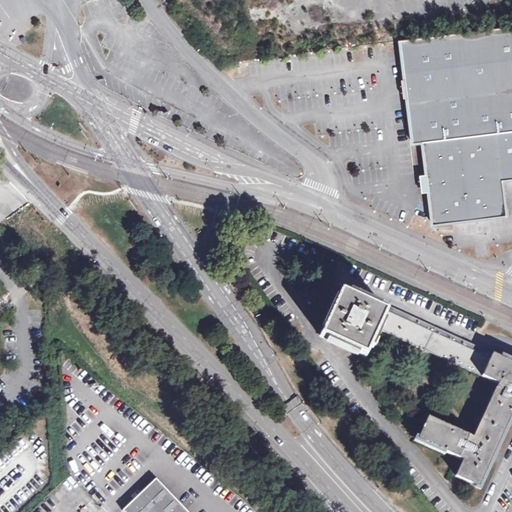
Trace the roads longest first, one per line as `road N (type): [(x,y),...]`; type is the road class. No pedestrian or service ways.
road 1 (secondary): [(37,187),(352,511)]
road 2 (secondary): [(386,511),(301,417),(207,278)]
road 3 (residential): [(318,205),(324,188),(314,163),(221,87),(146,0)]
road 4 (tertiary): [(318,205),(88,96)]
road 5 (tertiary): [(318,205),(499,286)]
road 6 (unknown): [(159,448),(113,409),(89,406),(75,444),(100,504)]
road 7 (tertiary): [(126,162),(281,197)]
road 8 (residential): [(0,269),(16,294),(25,366),(0,405)]
road 9 (secondary): [(207,278),(126,162)]
road 10 (tertiary): [(207,278),(205,242),(219,218),(281,197)]
road 11 (tertiary): [(10,109),(52,137),(126,162)]
